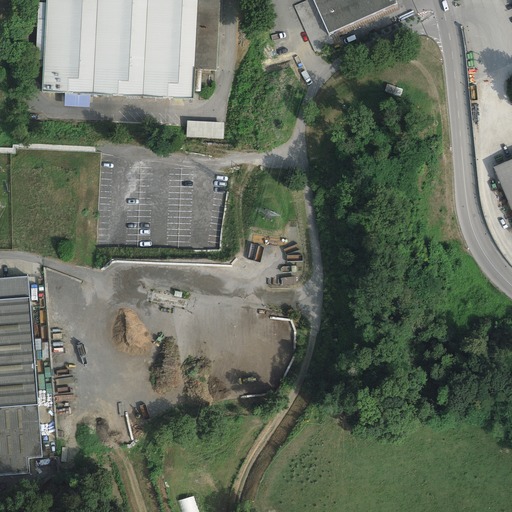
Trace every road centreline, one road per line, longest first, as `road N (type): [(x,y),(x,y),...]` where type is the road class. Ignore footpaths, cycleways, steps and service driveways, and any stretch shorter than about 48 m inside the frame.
road 1 (tertiary): [(511,286),(487,260),(466,211),(438,0)]
road 2 (track): [(317,296),(301,376),(245,475),(234,511)]
